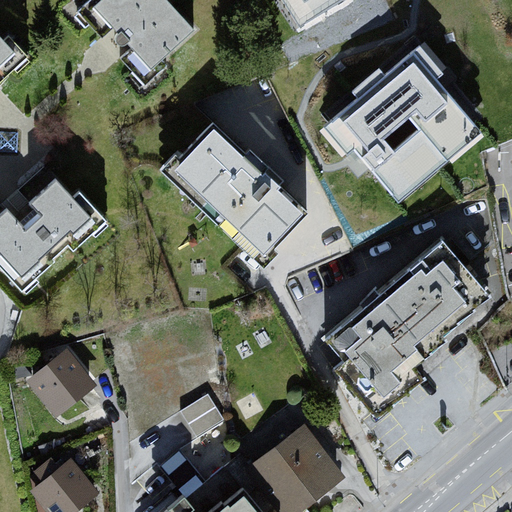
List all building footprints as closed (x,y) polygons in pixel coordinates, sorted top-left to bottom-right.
[(161,0),(94,0),(82,11),(138,77),(190,31),(161,0)] [(357,13),(349,0),(280,0),(307,44),(357,13)] [(0,76),(23,57),(2,35),(0,37),(0,76)] [(479,137),(415,60),(338,123),(362,153),(402,200),(479,137)] [(206,128),(169,170),(252,269),(271,253),(267,249),(299,214),(274,193),(279,183),(263,172),(260,177),(206,128)] [(0,210),(0,266),(18,288),(62,248),(68,254),(100,221),(75,193),(64,200),(48,181),(22,205),(32,213),(16,231),(0,210)] [(436,239),(317,342),(336,362),(329,370),(370,418),(480,294),(436,239)] [(61,351),(20,385),(51,420),(90,386),(61,351)] [(184,404),(197,429),(223,416),(210,391),(184,404)] [(305,423),(246,467),(280,511),(295,511),(344,476),(305,423)] [(66,462),(25,493),(40,511),(74,511),(94,494),(66,462)] [(255,511),(238,491),(210,511),(255,511)]
